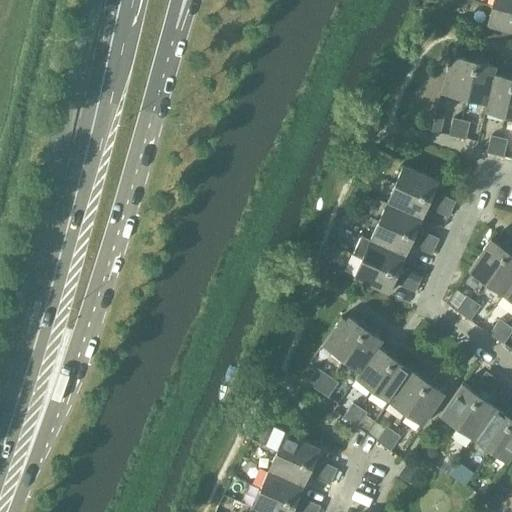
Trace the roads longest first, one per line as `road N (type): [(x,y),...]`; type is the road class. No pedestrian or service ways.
road 1 (primary): [(28,438),(86,334),(176,11)]
road 2 (primary): [(127,0),(28,438)]
road 3 (residential): [(511,369),(430,311),(487,174),(511,182)]
